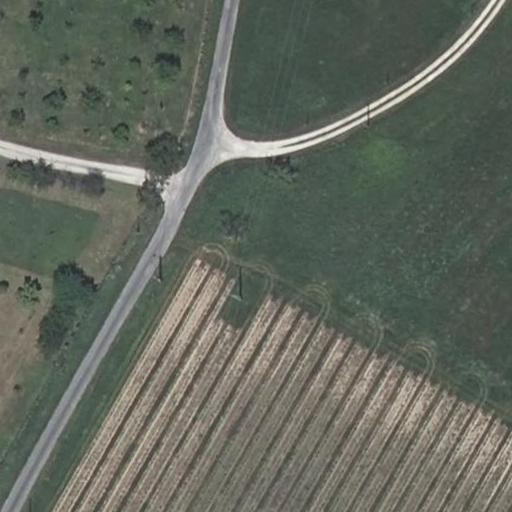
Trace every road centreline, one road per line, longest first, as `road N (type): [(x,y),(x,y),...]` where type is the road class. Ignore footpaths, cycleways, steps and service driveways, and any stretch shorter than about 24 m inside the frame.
road 1 (unclassified): [(13,511),(203,153)]
road 2 (track): [(493,0),(442,70),(374,111),(297,143),(203,153)]
road 3 (unknown): [(186,189),(0,142)]
